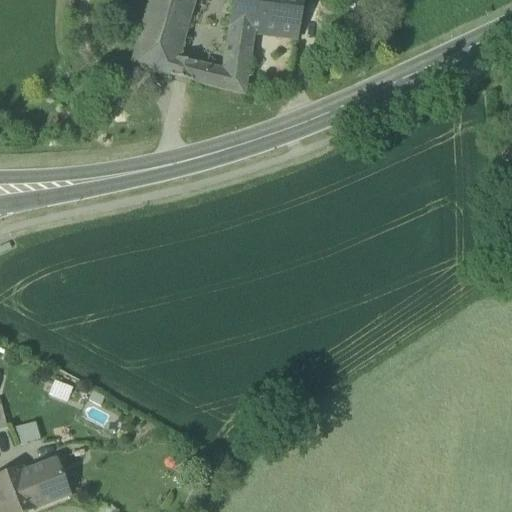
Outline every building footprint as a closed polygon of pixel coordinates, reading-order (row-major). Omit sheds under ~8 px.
[(149,0),(129,69),(130,69),(173,80),(178,61),(195,0),(149,0)] [(254,35),(257,36),(260,15),(265,16),(267,0),(233,0),(222,73),(219,91),(244,98),(254,35)] [(267,0),(265,16),(260,15),(257,36),(296,41),(297,41),(303,0),(267,0)] [(193,65),(178,61),(173,80),(188,84),(193,65)] [(188,84),(219,91),(222,73),(193,65),(188,84)] [(69,498),(55,463),(23,475),(26,483),(31,498),(36,510),(69,498)] [(0,478),(0,511),(31,511),(36,510),(31,498),(26,483),(23,475),(21,470),(0,478)]
